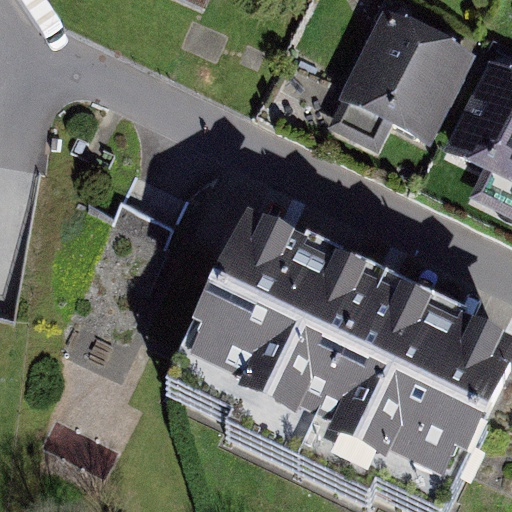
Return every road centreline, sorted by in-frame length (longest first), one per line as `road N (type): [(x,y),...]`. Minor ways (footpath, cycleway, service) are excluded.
road 1 (residential): [(511,292),(203,136)]
road 2 (residential): [(203,136),(54,62)]
road 3 (residential): [(54,62),(13,180)]
